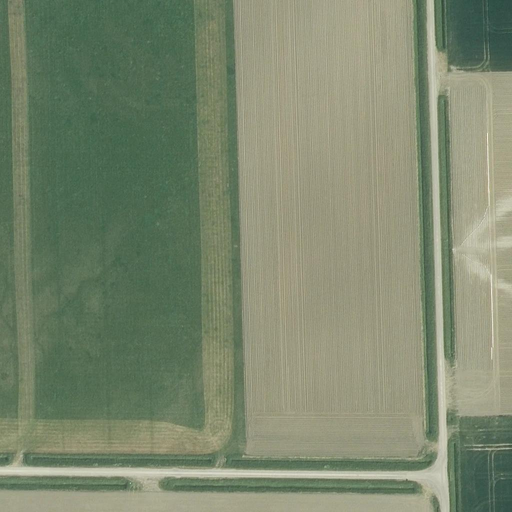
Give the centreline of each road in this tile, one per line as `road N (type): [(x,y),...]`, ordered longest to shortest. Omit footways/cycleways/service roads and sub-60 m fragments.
road 1 (unclassified): [(443,476),(429,0)]
road 2 (unclassified): [(0,471),(443,476)]
